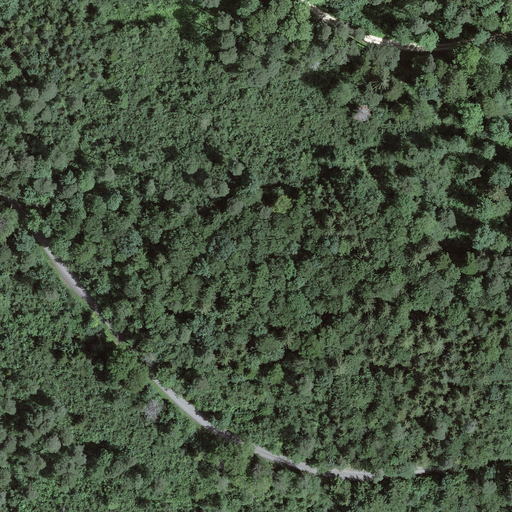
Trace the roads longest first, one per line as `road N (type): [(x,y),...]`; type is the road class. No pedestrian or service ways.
road 1 (unclassified): [(511,451),(362,475),(278,457),(217,430),(168,388),(0,190)]
road 2 (track): [(511,34),(448,47),(392,44),(331,23),(302,0)]
